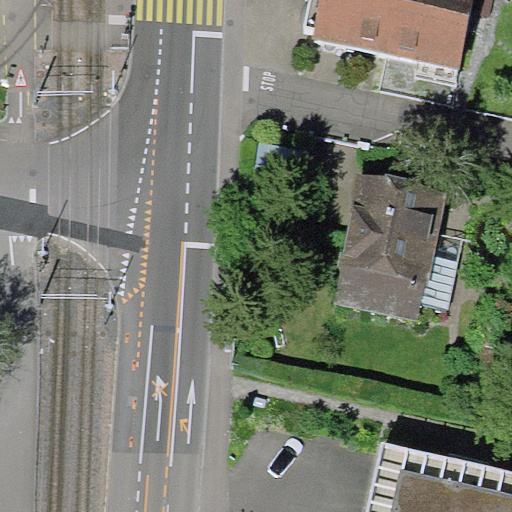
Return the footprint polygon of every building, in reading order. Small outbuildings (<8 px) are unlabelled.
[(313,49),(385,64),(398,0),(309,0),(302,38),(314,41),(313,49)] [(473,0),(398,0),(385,64),(457,80),(473,0)] [(251,180),(299,191),(305,164),(257,153),(251,180)] [(414,311),(442,318),(454,270),(425,263),(438,210),(361,192),(334,308),(411,326),(414,311)] [(469,367),(491,372),(505,314),(482,309),(469,367)] [(511,511),(511,493),(462,481),(381,462),(368,511),(511,511)]
